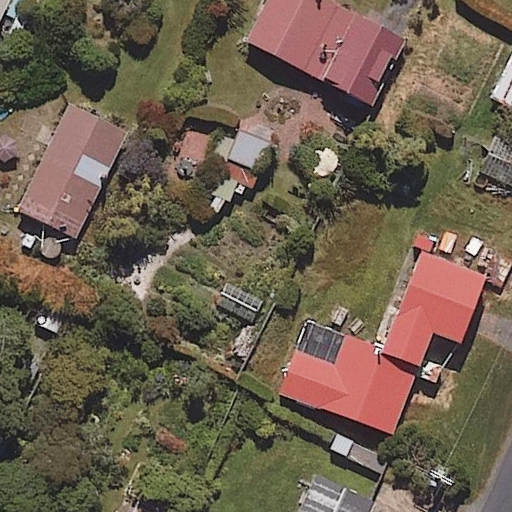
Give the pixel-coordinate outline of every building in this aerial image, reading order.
[(0,0),(0,22),(10,1),(8,0),(0,0)] [(400,46),(311,0),(268,0),(245,47),(367,110),(400,46)] [(511,62),(492,101),(511,110),(511,62)] [(125,140),(69,113),(18,218),(74,245),(125,140)] [(237,207),(243,190),(256,194),(271,149),(225,134),(205,197),(237,207)] [(511,153),(488,145),(477,177),(511,189),(511,153)] [(483,279),(415,253),(380,347),(308,320),(281,392),(391,434),(430,334),(458,345),(483,279)] [(335,435),(325,455),(380,483),(390,463),(335,435)] [(372,511),(374,510),(315,482),(300,511),(372,511)] [(167,511),(168,511),(139,497),(131,511),(167,511)]
